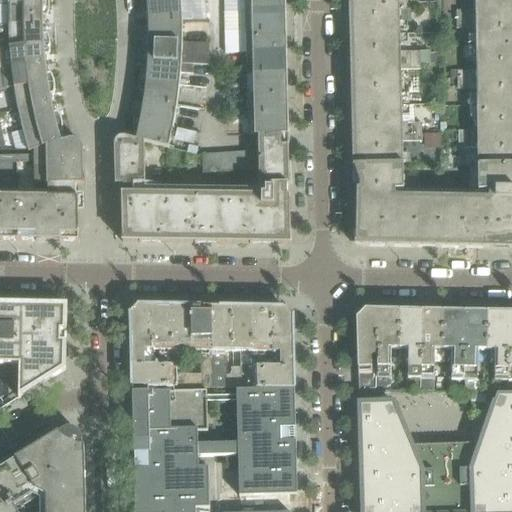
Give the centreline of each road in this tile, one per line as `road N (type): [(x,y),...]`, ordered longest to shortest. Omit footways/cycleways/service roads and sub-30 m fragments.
road 1 (residential): [(321,277),(319,0)]
road 2 (residential): [(321,277),(329,511)]
road 3 (residential): [(99,273),(321,277)]
road 4 (residential): [(321,277),(511,280)]
road 5 (residential): [(99,273),(103,393)]
